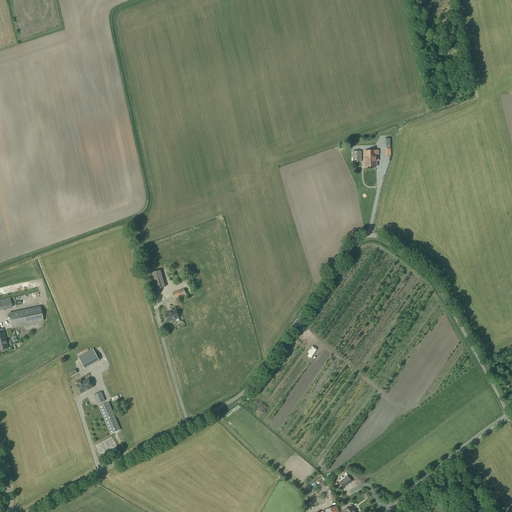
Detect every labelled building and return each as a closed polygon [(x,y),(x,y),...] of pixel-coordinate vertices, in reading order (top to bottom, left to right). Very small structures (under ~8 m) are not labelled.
[(364,167),(377,167),(376,155),(379,155),(379,150),(376,150),(364,151),(365,158),(364,158),(364,167)] [(353,162),(362,162),(361,151),(352,151),(353,162)] [(150,292),(165,287),(160,270),(145,274),(150,292)] [(176,300),(187,295),(184,289),(173,293),(176,300)] [(0,310),(12,308),(10,298),(0,300),(0,310)] [(12,328),(43,321),(40,306),(8,313),(12,328)] [(168,322),(179,318),(176,310),(165,314),(168,322)] [(84,369),(99,361),(93,349),(78,357),(84,369)] [(88,379),(77,385),(81,393),(92,387),(88,379)] [(110,435),(121,430),(109,403),(99,407),(110,435)] [(343,488),(352,482),(348,476),(339,482),(343,488)]
